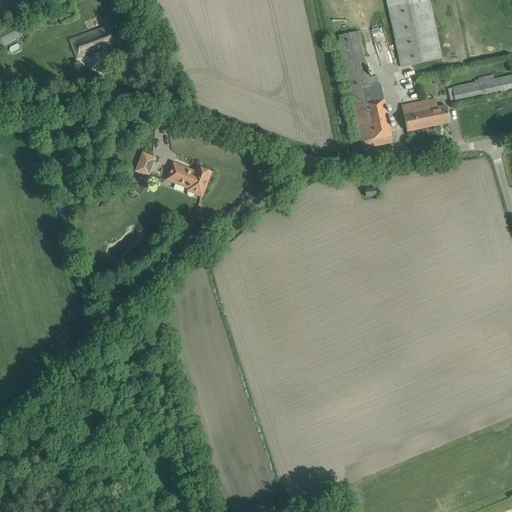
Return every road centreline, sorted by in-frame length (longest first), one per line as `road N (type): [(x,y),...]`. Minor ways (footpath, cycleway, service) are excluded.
road 1 (unclassified): [(490,142),(332,164),(141,101),(0,107)]
road 2 (track): [(67,388),(312,162)]
